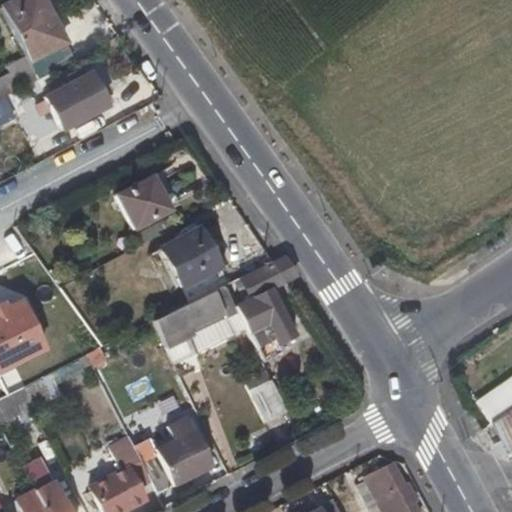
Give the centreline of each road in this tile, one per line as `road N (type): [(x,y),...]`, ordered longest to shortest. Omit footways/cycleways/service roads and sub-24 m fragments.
road 1 (tertiary): [(134,0),(340,288),(383,364)]
road 2 (residential): [(216,511),(411,412)]
road 3 (residential): [(383,364),(511,278)]
